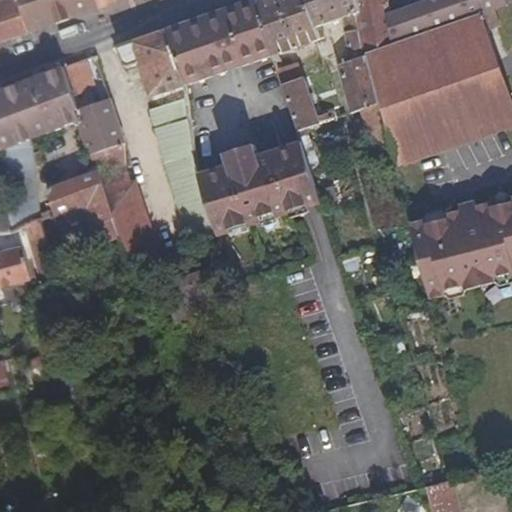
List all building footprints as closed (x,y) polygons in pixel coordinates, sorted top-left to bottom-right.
[(30,35),(17,0),(6,0),(0,2),(0,45),(9,42),(30,35)] [(17,0),(30,35),(51,28),(53,25),(75,19),(78,18),(104,9),(101,0),(17,0)] [(101,0),(104,9),(125,1),(127,0),(101,0)] [(259,0),(254,2),(274,56),(326,38),(322,26),(345,18),(354,61),(340,64),(354,115),(362,112),(374,147),(379,145),(382,152),(393,149),(367,56),(368,56),(362,12),(359,0),(259,0)] [(359,0),(362,12),(368,56),(399,168),(511,128),(511,97),(491,30),(504,26),(499,9),(507,6),(504,0),(434,0),(395,15),(391,0),(359,0)] [(243,67),(274,56),(254,2),(224,13),(210,18),(205,20),(170,32),(187,87),(224,74),(243,67)] [(154,99),(187,87),(170,32),(122,50),(129,70),(143,65),(154,99)] [(78,66),(66,70),(75,97),(100,90),(101,83),(92,60),(78,66)] [(301,79),(297,66),(279,72),(297,123),(300,132),(338,119),(335,112),(318,117),(305,78),(301,79)] [(0,143),(3,153),(52,135),(47,120),(54,117),(52,112),(77,103),(75,97),(66,70),(48,76),(0,93),(0,143)] [(126,145),(111,100),(79,111),(94,156),(126,145)] [(202,176),(189,100),(154,112),(160,132),(176,200),(190,244),(217,235),(205,196),(202,176)] [(314,174),(302,138),(269,150),(271,155),(261,158),(256,146),(224,156),(228,167),(202,176),(205,196),(217,235),(219,239),(324,202),(314,174)] [(133,185),(126,167),(100,176),(115,220),(130,264),(133,273),(162,262),(135,184),(133,185)] [(100,176),(100,174),(55,190),(51,199),(58,218),(65,215),(69,225),(90,218),(93,228),(115,220),(100,176)] [(460,206),(413,224),(432,300),(444,294),(481,281),(510,271),(511,270),(511,191),(499,195),(460,206)] [(42,223),(27,229),(44,282),(60,276),(42,223)] [(14,242),(26,237),(24,230),(11,234),(14,242)] [(182,245),(171,249),(175,258),(186,254),(182,245)] [(0,288),(28,281),(20,251),(0,256),(0,288)] [(206,272),(166,287),(178,321),(218,307),(206,272)] [(6,363),(0,363),(0,388),(9,387),(6,363)] [(431,490),(432,511),(460,511),(458,487),(431,490)]
